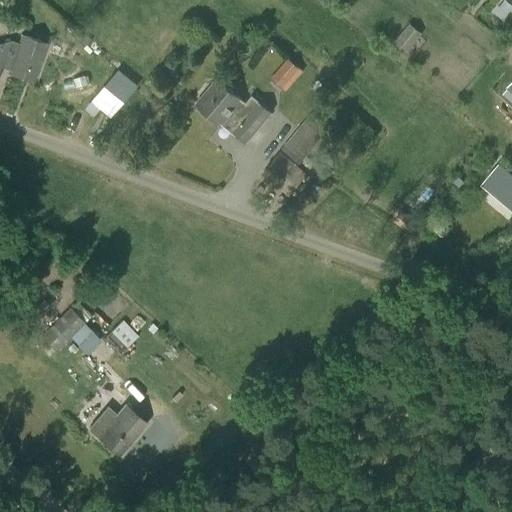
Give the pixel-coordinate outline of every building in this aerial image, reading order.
[(409,24),(392,44),(405,54),(422,34),(409,24)] [(0,43),(0,66),(6,69),(5,72),(24,79),(33,82),(48,43),(21,34),(17,43),(11,40),(0,43)] [(288,58),(270,79),(285,92),(303,71),(288,58)] [(94,101),(115,117),(141,83),(119,67),(94,101)] [(245,144),(271,113),(251,96),(246,103),(217,79),(196,103),(245,144)] [(310,115),(281,148),(298,163),(327,129),(310,115)] [(288,198),(307,174),(280,151),(261,175),(288,198)] [(511,178),(497,166),(487,177),(498,186),(493,192),(511,207),(511,178)] [(69,307),(50,325),(41,335),(55,351),(70,337),(85,353),(99,339),(85,323),(69,307)] [(137,336),(122,320),(104,337),(119,355),(127,348),(126,347),(137,336)] [(124,405),(117,414),(107,406),(88,428),(97,437),(119,455),(146,423),(124,405)]
